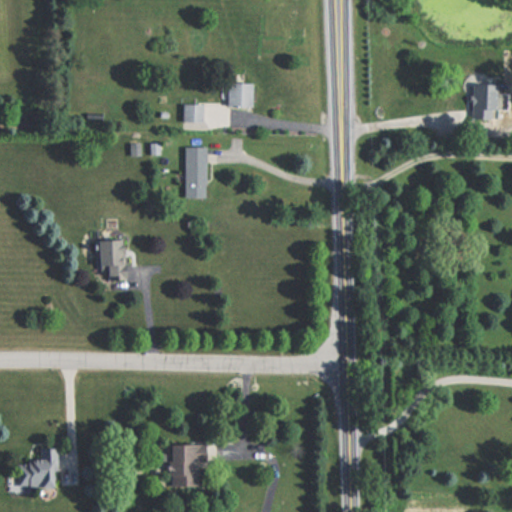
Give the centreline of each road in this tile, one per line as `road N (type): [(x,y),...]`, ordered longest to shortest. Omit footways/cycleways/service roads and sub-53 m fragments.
road 1 (residential): [(352,363),(0,358)]
road 2 (tertiary): [(356,511),(347,190)]
road 3 (tertiary): [(345,131),(341,0)]
